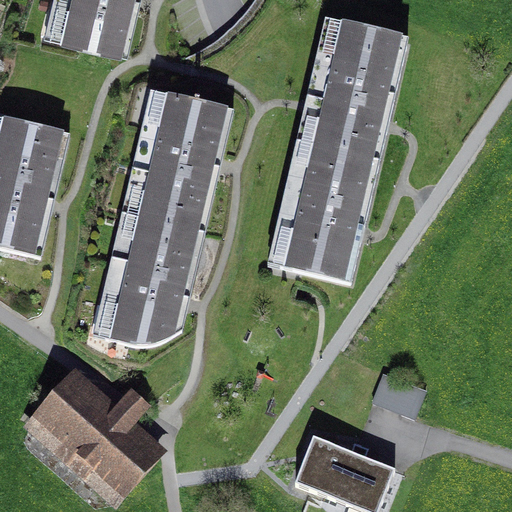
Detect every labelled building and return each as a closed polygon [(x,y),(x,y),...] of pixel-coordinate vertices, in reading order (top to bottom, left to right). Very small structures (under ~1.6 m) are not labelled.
[(137,0),(50,0),(42,35),(123,56),(137,0)] [(332,28),(302,152),(376,170),(406,46),(332,28)] [(147,100),(121,218),(206,235),(234,118),(147,100)] [(69,141),(0,123),(0,257),(37,267),(69,141)] [(302,152),(272,275),(346,293),(376,170),(302,152)] [(121,218),(95,336),(177,352),(206,235),(121,218)] [(159,453),(63,372),(18,428),(118,507),(159,453)] [(418,418),(427,390),(383,375),(374,403),(418,418)] [(296,487),(359,511),(379,511),(395,473),(314,441),(296,487)]
